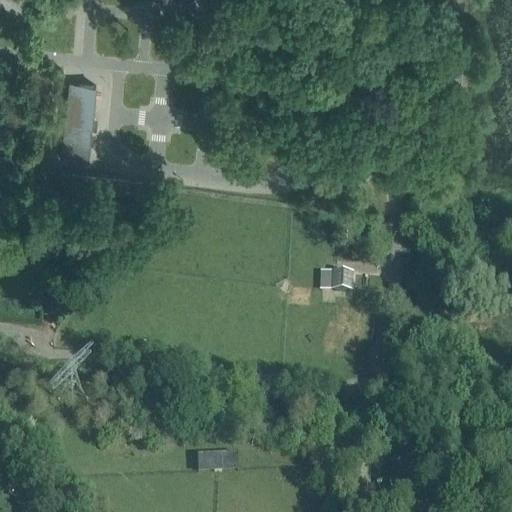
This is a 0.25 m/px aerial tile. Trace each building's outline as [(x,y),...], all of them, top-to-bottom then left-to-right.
[(93,77),(67,75),(60,150),(85,152),(93,77)] [(30,183),(47,185),(51,149),(34,147),(30,183)] [(110,179),(60,174),(59,187),(108,191),(108,196),(152,201),(154,185),(110,179)] [(331,285),(331,293),(353,294),(353,276),(334,275),(331,275),(331,285)] [(34,469),(36,477),(49,473),(46,466),(34,469)]
